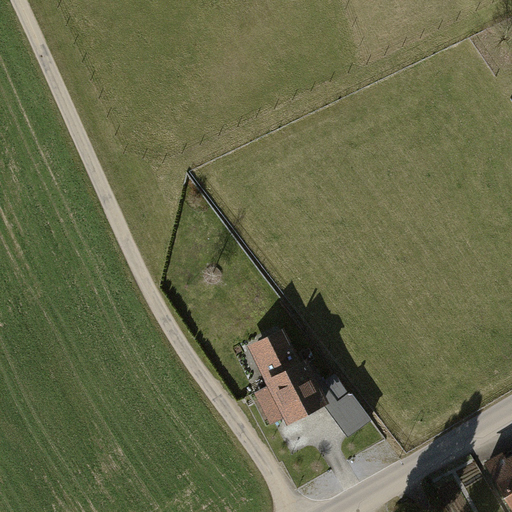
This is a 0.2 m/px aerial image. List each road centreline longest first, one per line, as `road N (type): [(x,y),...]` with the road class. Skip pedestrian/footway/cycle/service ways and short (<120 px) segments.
road 1 (track): [(294,511),(164,318),(17,0)]
road 2 (tertiary): [(341,511),(511,409)]
